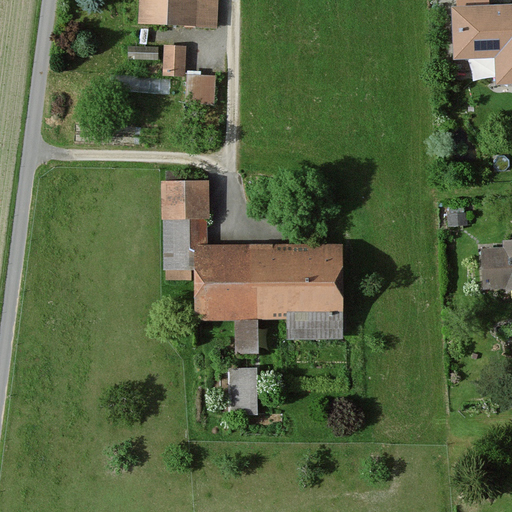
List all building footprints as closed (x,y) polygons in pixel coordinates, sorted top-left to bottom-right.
[(145,0),(145,15),(188,18),(187,25),(213,26),(214,0),(145,0)] [(480,0),(456,0),(458,44),(468,43),(468,53),(500,52),(500,69),(511,68),(511,10),(481,11),(480,0)] [(182,53),(167,53),(166,73),(181,74),(182,53)] [(216,79),(184,79),(184,111),(215,111),(216,79)] [(333,334),(332,258),(203,259),(203,182),(166,182),(167,277),(188,277),(189,264),(200,264),(201,306),(292,306),(292,335),(333,334)] [(511,241),(507,242),(508,264),(484,266),(485,285),(511,283),(511,241)] [(254,319),(236,319),(237,351),(254,350),(254,319)] [(254,372),(232,372),(232,412),(254,412),(254,372)]
